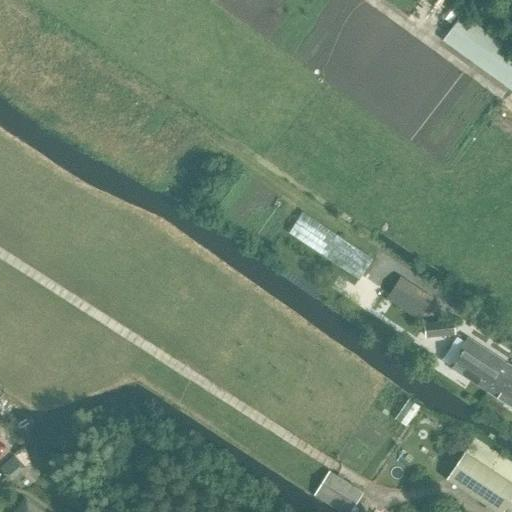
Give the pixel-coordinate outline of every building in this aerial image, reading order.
[(511,51),(460,14),(441,40),(511,92),(511,51)] [(287,234),(319,256),(356,280),(371,259),(302,211),(287,234)] [(282,238),(269,257),(279,265),(293,245),(282,238)] [(384,298),(416,319),(430,298),(398,277),(384,298)] [(357,302),(375,314),(385,299),(367,287),(357,302)] [(453,334),(452,322),(428,325),(429,336),(453,334)] [(449,367),(486,392),(505,364),(467,339),(449,367)] [(511,368),(505,364),(486,392),(511,408),(511,368)] [(464,453),(446,480),(494,511),(501,511),(511,496),(511,463),(474,438),(464,453)] [(314,496),(319,500),(338,511),(356,511),(366,497),(329,473),(319,487),(314,496)] [(38,511),(25,503),(18,511),(38,511)] [(447,503),(440,511),(456,511),(458,511),(447,503)]
